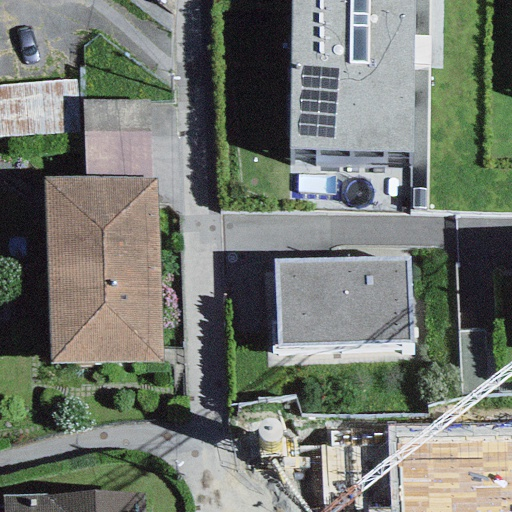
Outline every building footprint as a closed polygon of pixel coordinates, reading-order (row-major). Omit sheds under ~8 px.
[(420,0),(283,0),(282,192),(418,194),(420,0)] [(0,148),(79,142),(75,84),(0,90),(0,148)] [(149,110),(82,112),(85,186),(151,183),(149,110)] [(154,197),(44,202),(52,388),(162,383),(154,197)] [(411,277),(276,283),(280,369),(414,363),(411,277)] [(368,448),(373,511),(475,511),(470,440),(368,448)] [(321,511),(319,479),(268,482),(269,511),(321,511)]
